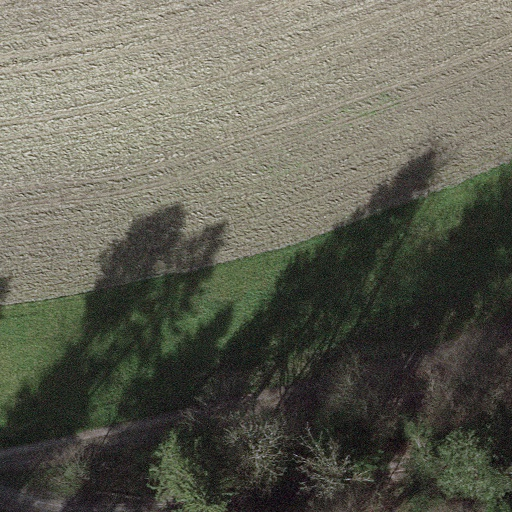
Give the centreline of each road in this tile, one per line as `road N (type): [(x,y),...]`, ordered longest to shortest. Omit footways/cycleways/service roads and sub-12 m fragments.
road 1 (track): [(404,393),(0,485)]
road 2 (track): [(244,511),(378,472),(511,466)]
road 3 (track): [(14,484),(135,511)]
